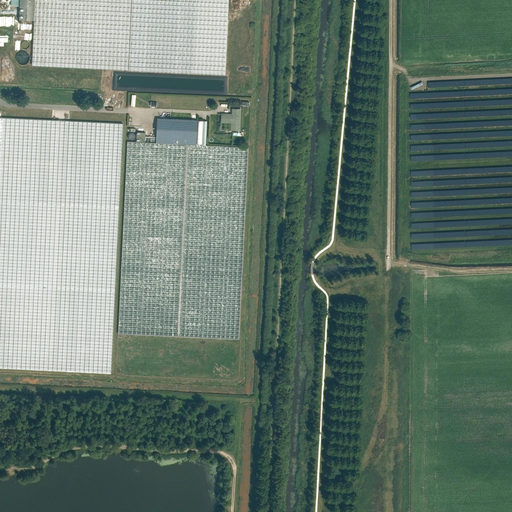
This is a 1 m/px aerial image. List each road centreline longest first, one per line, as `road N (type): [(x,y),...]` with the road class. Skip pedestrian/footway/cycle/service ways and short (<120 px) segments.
road 1 (unclassified): [(388,265),(390,0)]
road 2 (unclassified): [(0,101),(124,111)]
